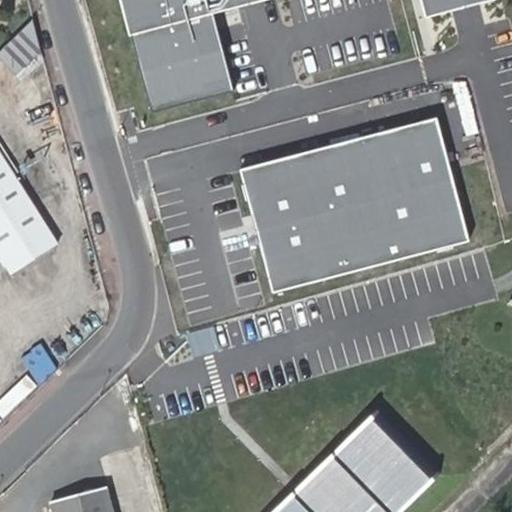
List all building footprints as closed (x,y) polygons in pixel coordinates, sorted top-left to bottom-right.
[(122,0),(155,114),(234,93),(214,17),(283,0),(122,0)] [(422,0),(427,18),(496,0),(422,0)] [(41,50),(33,21),(0,52),(0,68),(11,80),(41,50)] [(44,63),(41,50),(11,80),(19,87),(44,63)] [(440,120),(241,172),(275,299),(473,246),(440,120)] [(0,259),(11,277),(59,245),(0,151),(0,259)] [(379,411),(274,511),(406,511),(443,477),(379,411)] [(114,511),(108,486),(50,500),(53,511),(114,511)]
